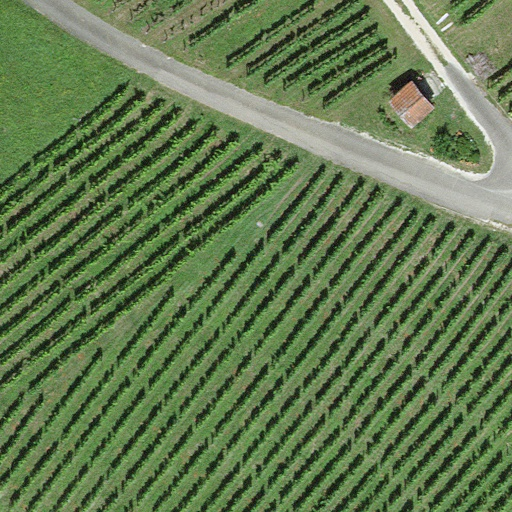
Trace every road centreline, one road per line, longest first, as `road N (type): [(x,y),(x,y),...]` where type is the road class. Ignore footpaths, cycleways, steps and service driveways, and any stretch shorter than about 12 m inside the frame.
road 1 (track): [(40,0),(84,31),(307,134),(511,204)]
road 2 (track): [(511,171),(386,0)]
